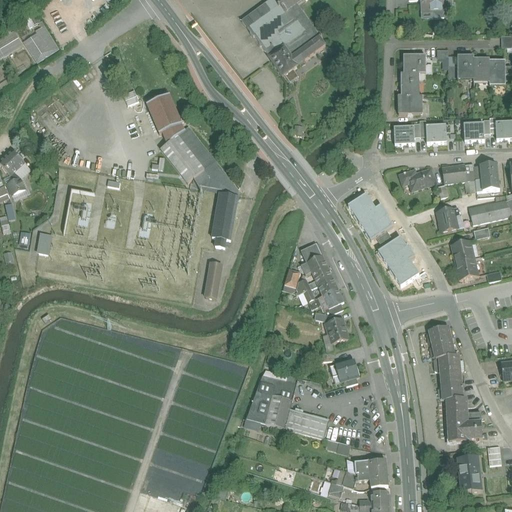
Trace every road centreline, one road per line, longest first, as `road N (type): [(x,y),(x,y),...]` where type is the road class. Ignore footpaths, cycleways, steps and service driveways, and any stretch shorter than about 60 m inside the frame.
road 1 (secondary): [(157,0),(319,208)]
road 2 (residential): [(456,320),(413,330),(436,451),(511,442)]
road 3 (secondary): [(378,318),(396,388),(409,511)]
road 4 (residential): [(391,0),(387,89),(368,171)]
road 5 (residential): [(368,171),(448,304)]
road 6 (residential): [(511,156),(386,162),(368,171)]
road 7 (residential): [(456,320),(511,440)]
road 8 (secondary): [(319,208),(378,318)]
